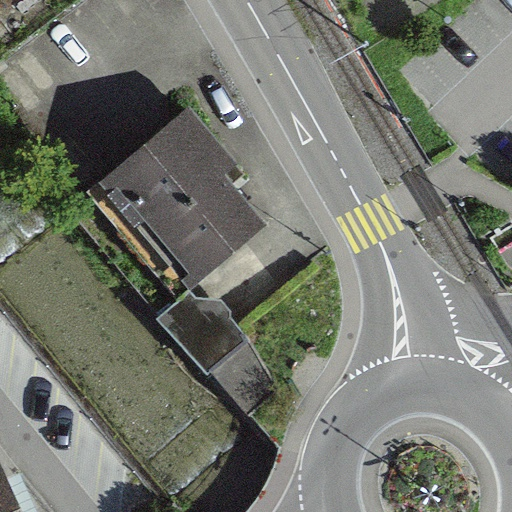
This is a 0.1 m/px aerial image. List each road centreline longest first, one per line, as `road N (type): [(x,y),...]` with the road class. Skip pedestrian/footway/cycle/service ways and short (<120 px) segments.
road 1 (secondary): [(373,225),(246,0)]
road 2 (secondary): [(373,225),(380,310),(368,417)]
